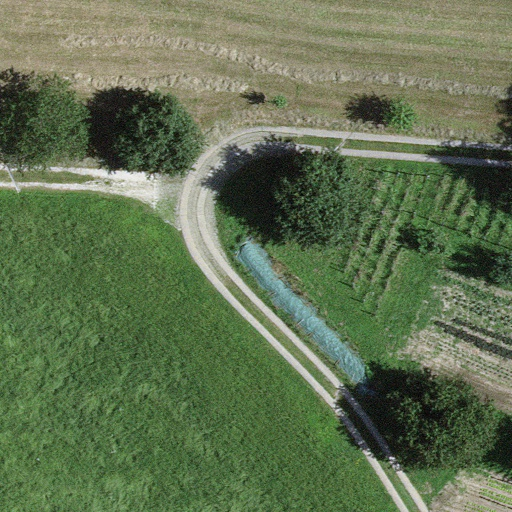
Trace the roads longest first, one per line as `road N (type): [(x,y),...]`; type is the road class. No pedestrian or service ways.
road 1 (track): [(412,511),(335,394),(206,259),(196,222),(200,196),(218,164),(253,148),(511,164)]
road 2 (track): [(0,177),(200,196)]
